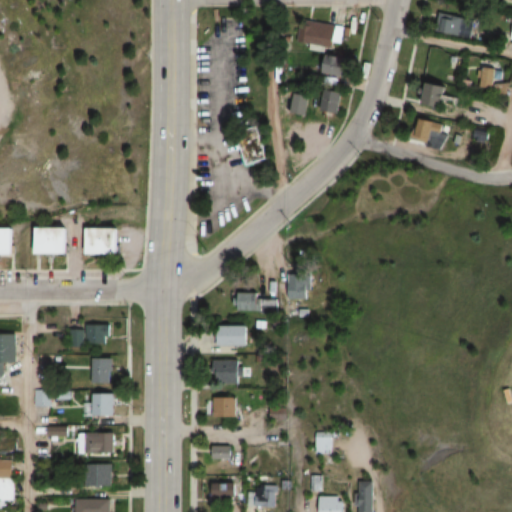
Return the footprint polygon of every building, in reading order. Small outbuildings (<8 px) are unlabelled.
[(468,39),(473,19),(438,11),(434,30),(468,39)] [(336,44),(337,24),(298,23),(297,42),(336,44)] [(345,75),(346,55),(324,54),(324,74),(345,75)] [(495,68),(482,66),(479,86),(491,88),(495,68)] [(417,104),(438,106),(440,82),(419,80),(417,104)] [(336,116),(336,89),(320,89),(320,116),(336,116)] [(306,114),(308,94),(291,92),(289,112),(306,114)] [(423,147),(441,150),(445,124),(418,119),(415,136),(425,137),(423,147)] [(268,161),(264,129),(242,132),(246,163),(268,161)] [(74,253),(74,227),(38,227),(38,253),(74,253)] [(122,254),(122,227),(91,227),(91,254),(122,254)] [(304,300),(304,265),(292,265),(292,274),(287,274),(287,300),(304,300)] [(238,293),(238,312),(260,312),(260,292),(238,293)] [(90,338),(114,338),(114,323),(90,323),(90,338)] [(249,346),(249,324),(215,324),(215,346),(249,346)] [(82,345),(81,330),(78,330),(79,335),(73,335),(74,345),(82,345)] [(0,394),(1,394),(0,363),(20,363),(20,334),(0,334),(0,394)] [(92,382),(115,382),(116,357),(92,357),(92,382)] [(239,360),(213,360),(213,383),(239,383),(239,360)] [(51,389),(35,389),(35,405),(51,405),(51,389)] [(84,402),(84,415),(115,415),(115,392),(91,392),(91,402),(84,402)] [(234,396),(212,396),(212,416),(234,416),(234,396)] [(77,431),(77,454),(116,454),(116,431),(77,431)] [(334,431),(316,431),(316,453),(334,453),(334,431)] [(213,445),(213,460),(232,460),(232,445),(213,445)] [(0,500),(13,500),(13,458),(0,458),(0,500)] [(114,464),(87,464),(87,487),(114,487),(114,464)] [(320,474),(309,474),(309,491),(320,491),(320,474)] [(376,511),(377,480),(359,480),(359,511),(376,511)] [(237,482),(212,482),(212,505),(237,505),(237,482)] [(248,485),(248,505),(270,505),(270,485),(248,485)] [(321,511),(343,511),(344,496),(322,496),(321,511)] [(111,511),(111,499),(78,499),(77,511),(111,511)]
